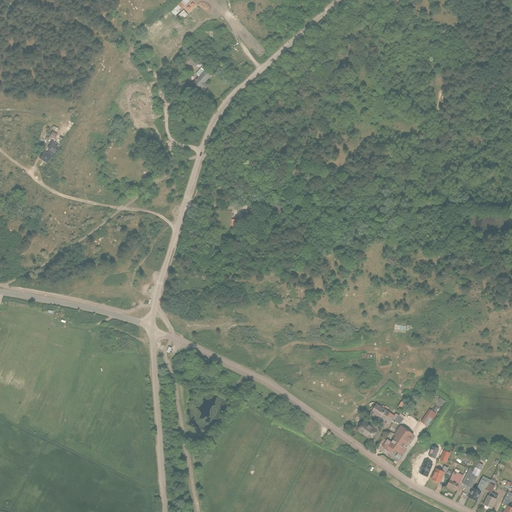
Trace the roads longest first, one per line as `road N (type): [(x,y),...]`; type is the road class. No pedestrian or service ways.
road 1 (unknown): [(486,0),(495,55),(444,91),(419,155),(401,162),(306,135),(281,152),(264,148),(209,170),(187,207)]
road 2 (residential): [(151,326),(271,386),(412,486),(465,511)]
road 3 (track): [(182,208),(511,209)]
road 4 (track): [(256,379),(295,343),(366,348),(393,362),(400,393)]
road 5 (unclassified): [(164,511),(151,326)]
road 6 (unknown): [(197,511),(168,365),(178,341)]
road 7 (unknown): [(62,298),(138,266),(182,208)]
road 8 (unclassified): [(0,292),(151,326)]
